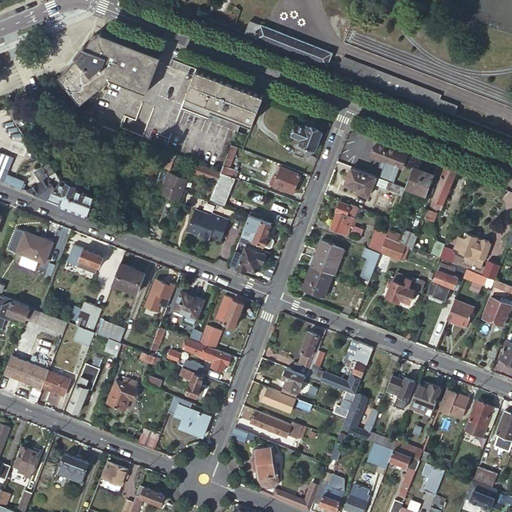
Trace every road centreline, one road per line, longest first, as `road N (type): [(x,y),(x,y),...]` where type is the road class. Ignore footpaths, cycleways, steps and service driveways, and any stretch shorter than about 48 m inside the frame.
road 1 (residential): [(275,297),(0,189)]
road 2 (secondary): [(351,101),(95,0)]
road 3 (residential): [(511,389),(275,297)]
road 4 (residential): [(205,477),(0,397)]
road 5 (residential): [(351,101),(275,297)]
road 6 (residential): [(275,297),(205,477)]
road 7 (secondary): [(511,164),(351,101)]
